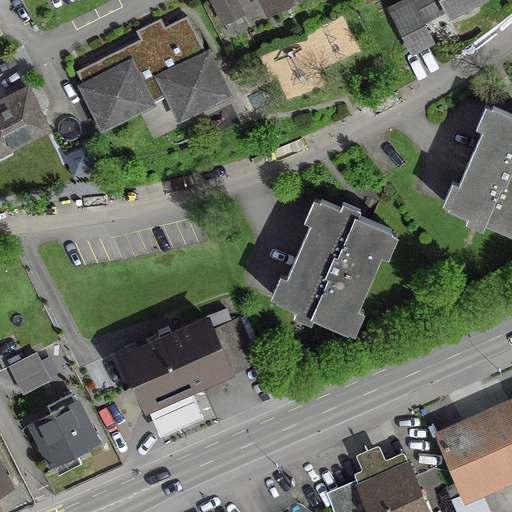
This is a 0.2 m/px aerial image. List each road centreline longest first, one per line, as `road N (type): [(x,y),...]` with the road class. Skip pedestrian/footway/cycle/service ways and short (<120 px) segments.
road 1 (residential): [(0,234),(243,180),(306,156),(411,102),(511,33)]
road 2 (primary): [(99,511),(511,330)]
road 3 (residential): [(34,57),(145,0)]
